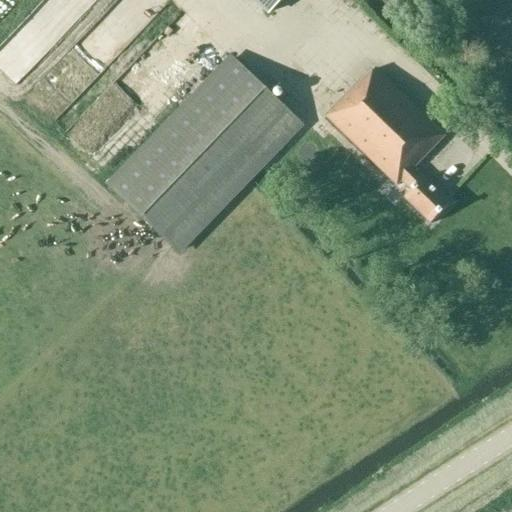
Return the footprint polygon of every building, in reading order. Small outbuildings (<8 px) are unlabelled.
[(47,0),(45,4),(58,9),(61,0),(47,0)] [(281,0),(255,0),(269,13),(281,0)] [(197,79),(214,63),(207,55),(190,72),(197,79)] [(177,253),(250,177),(301,124),(233,59),(109,187),(177,253)] [(362,84),(360,82),(326,117),(396,186),(401,181),(412,191),(404,198),(430,223),(449,203),(424,178),(423,179),(412,168),(444,136),(376,70),(362,84)] [(74,155),(104,119),(88,106),(57,142),(74,155)]
